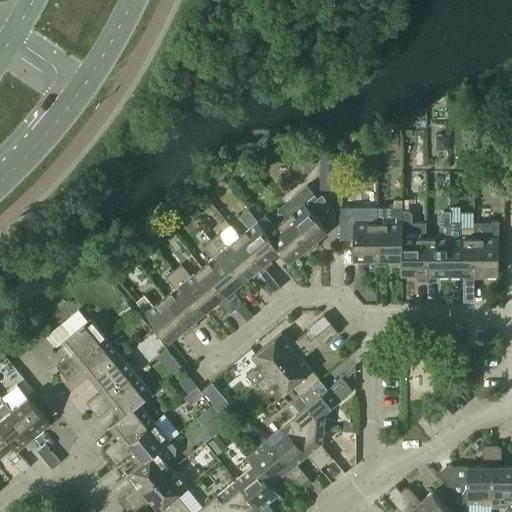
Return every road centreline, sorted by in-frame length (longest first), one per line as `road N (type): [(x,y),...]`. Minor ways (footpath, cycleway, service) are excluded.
road 1 (residential): [(206,370),(310,294),(368,316)]
road 2 (residential): [(368,316),(369,485)]
road 3 (residential): [(369,485),(399,458),(435,458),(484,411)]
road 4 (residential): [(511,316),(368,316)]
road 5 (residential): [(73,465),(88,442),(30,369)]
